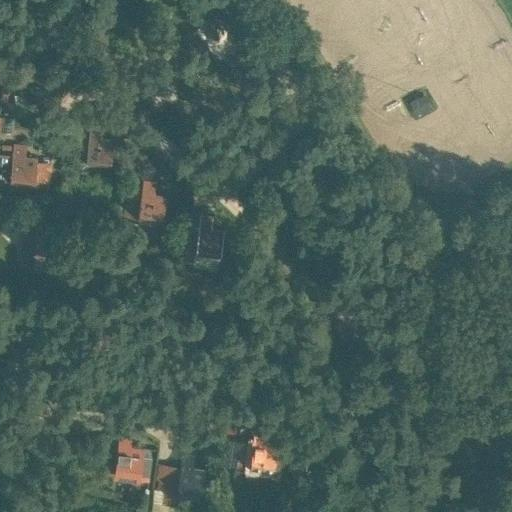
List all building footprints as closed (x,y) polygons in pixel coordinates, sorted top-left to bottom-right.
[(73,42),(70,68),(83,69),(86,43),(73,42)] [(85,162),(110,165),(113,137),(101,136),(102,127),(90,126),(85,162)] [(0,179),(34,183),(37,156),(24,155),(25,146),(13,145),(12,153),(0,151),(0,179)] [(166,194),(153,192),(155,183),(143,181),(137,217),(162,221),(166,194)] [(183,247),(181,259),(194,261),(193,265),(217,269),(223,229),(211,227),(212,218),(200,216),(195,249),(183,247)] [(49,218),(37,217),(31,269),(55,272),(60,228),(48,227),(49,218)] [(249,466),(274,469),(277,442),(265,440),(266,432),(254,431),(249,466)] [(114,470),(114,474),(138,478),(139,473),(149,475),(152,456),(142,454),(142,452),(143,446),(130,445),(131,436),(119,435),(117,453),(114,470)] [(205,468),(192,466),(193,458),(181,456),(177,492),(201,495),(205,468)] [(20,511),(33,511),(34,504),(22,502),(20,511)] [(137,502),(136,510),(146,511),(147,503),(142,503),(137,502)]
